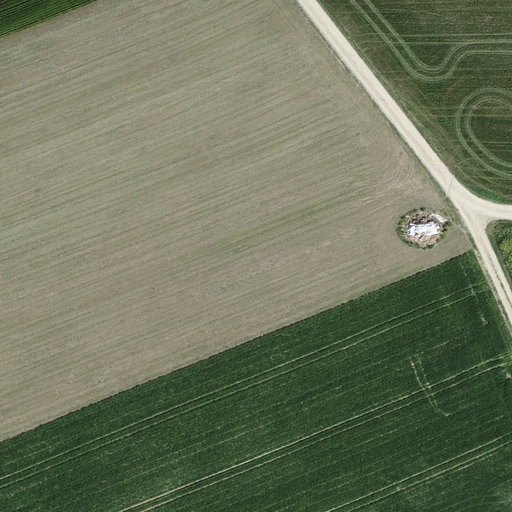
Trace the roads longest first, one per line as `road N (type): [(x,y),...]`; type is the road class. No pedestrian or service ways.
road 1 (track): [(511,213),(474,213),(463,204),(388,99)]
road 2 (unclassified): [(308,0),(388,99)]
